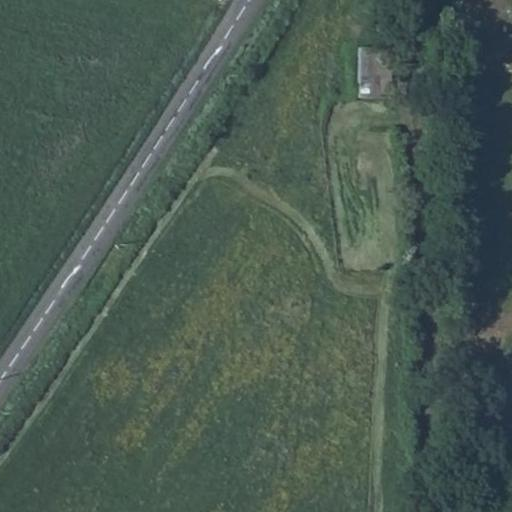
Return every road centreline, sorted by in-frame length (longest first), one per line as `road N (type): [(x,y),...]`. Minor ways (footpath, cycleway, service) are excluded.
road 1 (track): [(415,0),(407,184),(429,358),(425,511)]
road 2 (tertiary): [(0,378),(250,0)]
